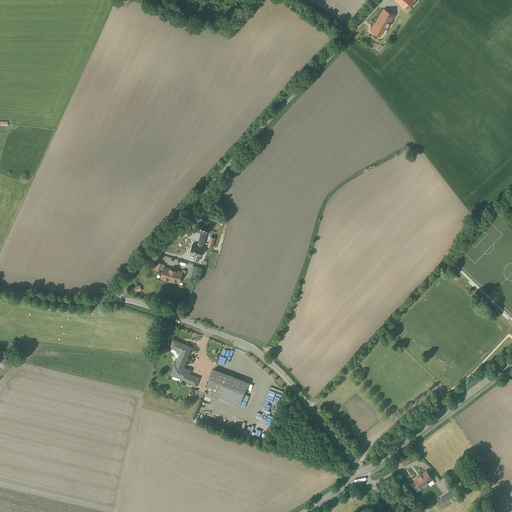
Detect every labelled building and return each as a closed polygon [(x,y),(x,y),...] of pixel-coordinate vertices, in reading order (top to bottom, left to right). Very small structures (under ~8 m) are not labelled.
[(417,0),(395,0),(407,11),(417,0)] [(384,28),(384,29),(387,30),(395,15),(384,9),(376,23),(384,28)] [(384,28),(376,23),(371,31),(380,36),(384,29),(384,28)] [(205,219),(204,223),(199,221),(196,231),(201,233),(199,241),(204,243),(206,234),(207,234),(210,224),(209,224),(210,220),(205,219)] [(199,241),(198,245),(193,244),(190,254),(195,255),(194,259),(199,261),(200,257),(201,257),(204,247),(203,247),(204,243),(199,241)] [(165,267),(164,267),(163,270),(161,277),(180,282),(182,275),(182,272),(165,267)] [(182,352),(181,356),(180,356),(176,365),(175,365),(171,374),(186,380),(187,380),(189,374),(190,371),(183,368),(191,347),(174,340),(171,347),(182,352)] [(10,355),(0,347),(0,358),(6,362),(10,355)] [(248,383),(214,369),(206,388),(241,401),(248,383)] [(199,378),(189,374),(187,380),(186,380),(186,382),(193,384),(193,386),(196,387),(199,378)] [(355,395),(340,407),(365,435),(379,424),(355,395)] [(429,474),(418,482),(424,490),(435,483),(429,474)] [(435,483),(424,490),(431,500),(442,492),(435,483)] [(454,489),(447,494),(452,502),(459,497),(454,489)] [(452,502),(447,494),(440,499),(446,506),(452,502)]
